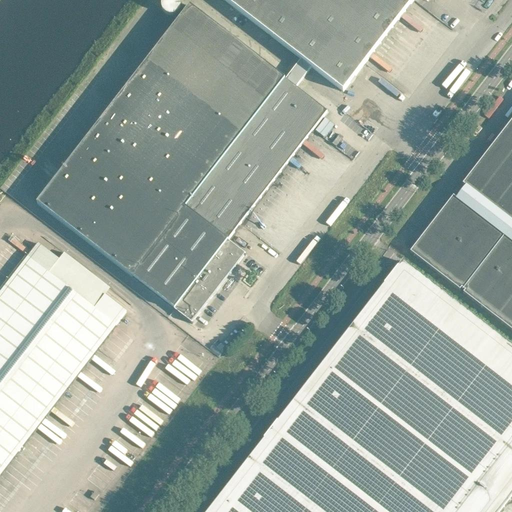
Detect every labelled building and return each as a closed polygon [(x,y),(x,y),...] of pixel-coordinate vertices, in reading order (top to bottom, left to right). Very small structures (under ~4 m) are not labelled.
[(162,5),(162,7),(162,9),(163,10),(164,12),(165,13),(166,14),(167,15),(169,16),(171,16),(172,16),(174,16),(176,15),(177,14),(179,13),(180,12),(180,10),(181,9),(181,7),(181,5),(180,3),(180,2),(179,0),(177,0),(165,0),(164,2),(163,3),(162,5)] [(223,0),(301,60),(311,68),(343,93),(414,0),(223,0)] [(244,256),(245,256),(246,255),(228,241),(327,113),(295,88),(311,68),(301,60),(285,80),(190,6),(37,204),(183,317),(187,312),(195,319),(244,256)] [(453,197),(410,253),(460,291),(462,289),(465,292),(463,294),(511,331),(511,121),(462,185),(466,188),(456,200),(453,197)] [(0,476),(127,312),(38,244),(0,292),(0,476)] [(511,347),(402,263),(271,432),(373,511),(500,511),(511,497),(511,347)] [(195,319),(187,312),(183,317),(193,325),(193,324),(192,323),(195,319)] [(214,348),(208,353),(217,363),(223,358),(214,348)] [(373,511),(271,432),(209,511),(373,511)] [(95,501),(99,495),(95,492),(91,498),(95,501)]
